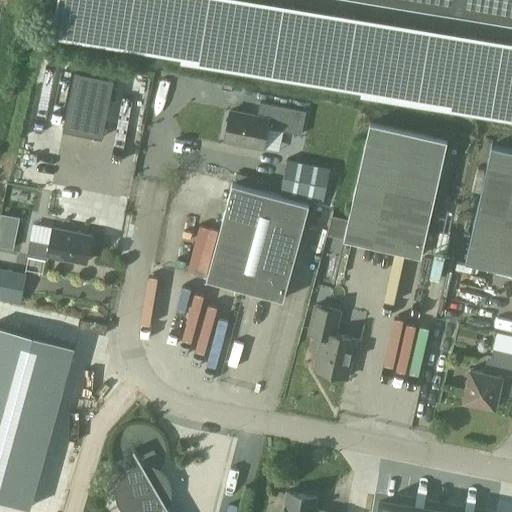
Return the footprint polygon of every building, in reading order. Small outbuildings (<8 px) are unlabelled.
[(511,0),(387,0),(511,20),(511,0)] [(102,137),(114,78),(75,70),(63,129),(102,137)] [(267,128),(279,130),(301,135),(306,110),(260,102),(257,116),(230,110),(224,140),(263,148),(267,128)] [(421,256),(447,139),(370,122),(343,238),(421,256)] [(511,149),(491,144),(465,261),(511,271),(511,149)] [(330,168),(287,159),(280,191),(323,200),(330,168)] [(283,299),(309,203),(232,182),(206,278),(283,299)] [(86,262),(91,235),(52,227),(49,243),(30,239),(26,255),(47,259),(48,254),(86,262)] [(0,297),(8,299),(14,270),(0,267),(0,297)] [(340,310),(315,304),(308,333),(322,336),(315,370),(346,377),(355,338),(339,334),(336,329),(340,310)] [(74,346),(0,325),(0,499),(30,508),(74,346)] [(494,406),(497,396),(511,399),(511,352),(493,348),(491,356),(488,355),(484,371),(470,368),(463,399),(477,403),(476,406),(490,409),(490,406),(494,406)] [(170,511),(167,506),(170,500),(171,494),(171,488),(170,482),(167,477),(163,472),(159,468),(153,465),(147,464),(141,464),(135,465),(129,467),(124,471),(120,476),(117,482),(115,488),(115,494),(117,500),(119,506),(122,511),(127,511),(129,511),(170,511)] [(327,511),(314,509),(316,497),(287,491),(282,511),(327,511)]
